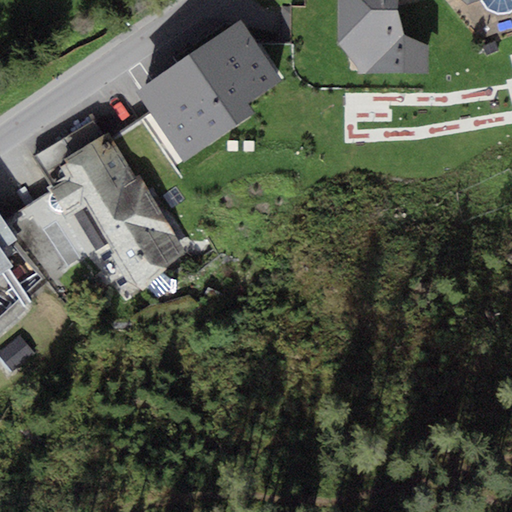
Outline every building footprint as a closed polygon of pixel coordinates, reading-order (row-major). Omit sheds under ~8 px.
[(337,0),(337,42),(356,64),(355,70),(426,69),(426,44),(403,36),(397,7),(397,0),(337,0)] [(240,17),(136,92),(185,164),(256,115),(248,103),(281,79),(240,17)] [(95,120),(33,157),(54,189),(7,220),(53,282),(93,253),(126,302),(185,254),(140,176),(136,178),(109,135),(103,137),(95,120)] [(0,213),(0,278),(3,276),(11,271),(15,268),(2,249),(17,239),(0,213)] [(11,271),(3,276),(28,313),(34,307),(11,271)] [(0,356),(13,372),(36,354),(19,334),(0,349),(0,356)]
